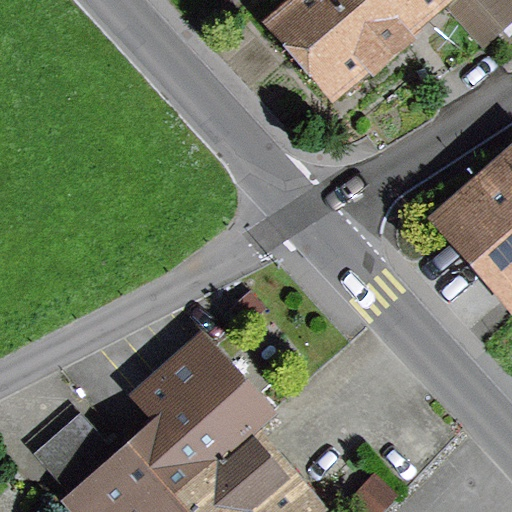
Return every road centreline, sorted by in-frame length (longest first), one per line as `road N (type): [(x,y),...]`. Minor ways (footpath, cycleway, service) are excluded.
road 1 (residential): [(0,386),(217,270),(285,200)]
road 2 (tertiary): [(317,233),(511,447)]
road 3 (tertiary): [(101,0),(285,200)]
road 4 (residential): [(511,104),(317,233)]
